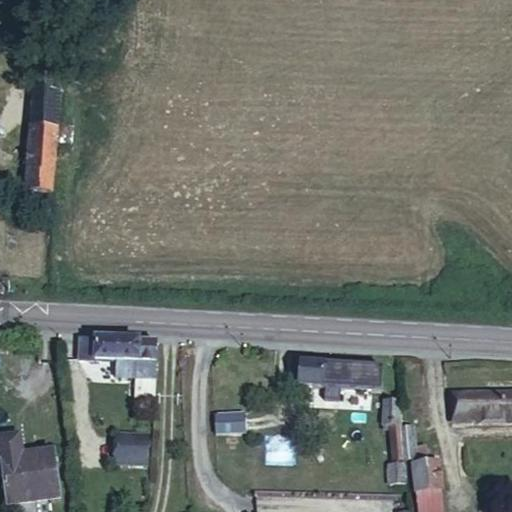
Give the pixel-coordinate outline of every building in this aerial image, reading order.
[(63,130),(67,93),(34,91),(31,129),(63,130)] [(56,197),(63,130),(31,129),(26,195),(56,197)] [(149,403),(149,357),(71,355),(72,381),(111,381),(111,402),(128,402),(149,403)] [(383,391),(384,361),(298,358),(296,388),(383,391)] [(373,416),(374,394),(291,389),(290,410),(373,416)] [(149,420),(149,403),(128,402),(128,420),(149,420)] [(215,413),(216,435),(246,433),(245,412),(215,413)] [(511,412),(452,412),(451,439),(511,439),(511,412)] [(396,482),(393,454),(389,426),(372,426),(375,457),(384,457),(385,483),(396,482)] [(244,455),(242,436),(211,439),(213,457),(244,455)] [(145,481),(145,455),(118,454),(117,481),(145,481)] [(409,480),(405,454),(393,454),(396,482),(409,480)] [(0,511),(54,511),(49,470),(10,473),(8,456),(0,456),(0,511)] [(432,511),(432,483),(405,485),(406,511),(432,511)]
